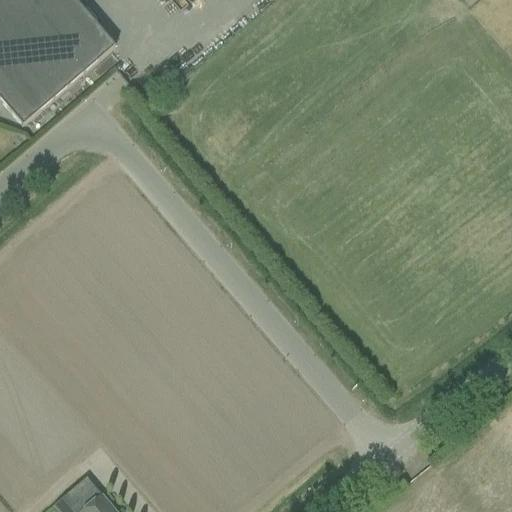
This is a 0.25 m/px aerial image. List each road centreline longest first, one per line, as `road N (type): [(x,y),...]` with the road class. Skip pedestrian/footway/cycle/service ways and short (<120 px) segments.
road 1 (unclassified): [(388,460),(119,146),(92,131),(70,140),(0,196)]
road 2 (unclassified): [(388,460),(511,364)]
